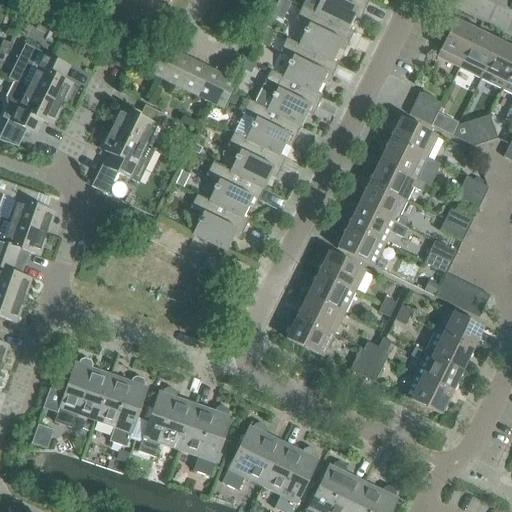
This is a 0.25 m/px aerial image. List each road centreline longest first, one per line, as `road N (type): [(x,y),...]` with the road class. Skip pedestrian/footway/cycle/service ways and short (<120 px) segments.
road 1 (residential): [(263,382),(242,351),(421,0)]
road 2 (residential): [(263,382),(50,307)]
road 3 (residential): [(443,472),(263,382)]
road 4 (residential): [(50,307),(83,206),(58,181)]
road 5 (residential): [(2,427),(50,307)]
